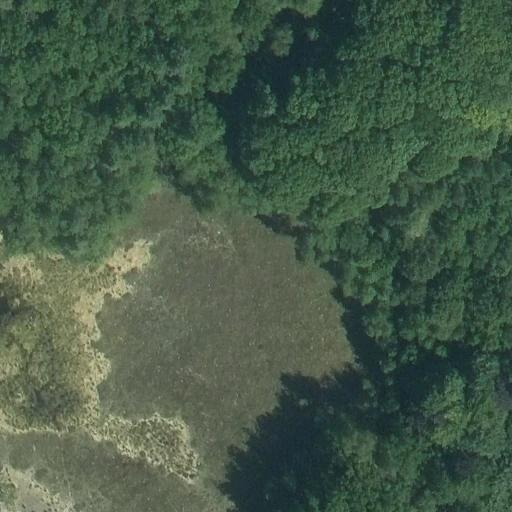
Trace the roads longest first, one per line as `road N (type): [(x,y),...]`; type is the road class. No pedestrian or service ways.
road 1 (track): [(511,305),(296,205),(237,125),(198,0)]
road 2 (track): [(0,94),(12,166),(0,220)]
